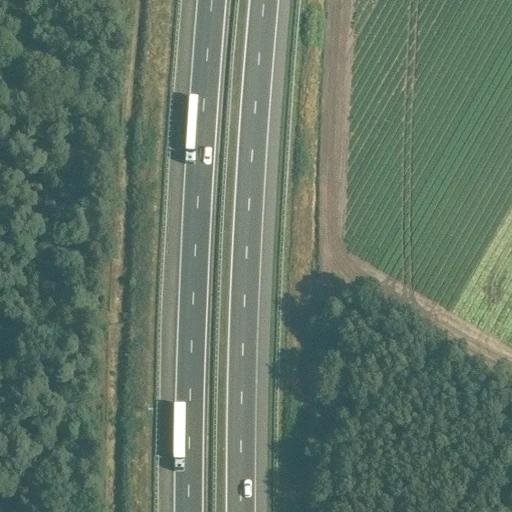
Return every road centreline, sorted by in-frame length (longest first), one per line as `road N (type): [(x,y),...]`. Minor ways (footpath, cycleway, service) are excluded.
road 1 (motorway): [(243,511),(246,207),(264,0)]
road 2 (motorway): [(204,0),(188,186),(183,511)]
